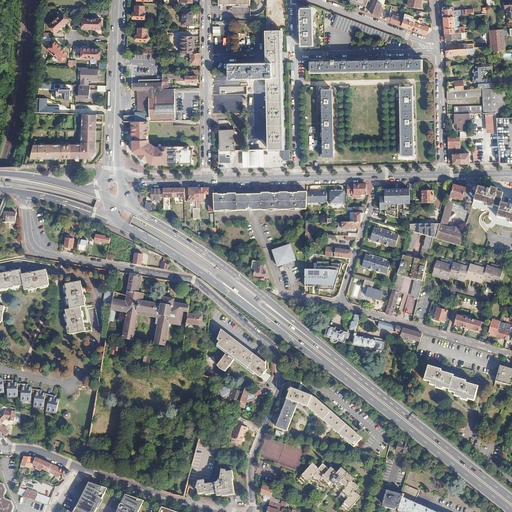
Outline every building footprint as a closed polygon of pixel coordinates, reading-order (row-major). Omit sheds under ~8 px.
[(409,0),(408,6),(420,9),(421,0),(409,0)] [(382,4),(377,3),(372,15),(380,18),(383,9),(381,8),(382,4)] [(136,13),(134,13),(134,14),(133,15),(133,17),(134,18),(134,19),(144,19),(145,6),(136,6),(136,13)] [(443,10),(444,18),(454,17),(469,15),(469,11),(462,12),(453,12),(453,9),(453,7),(452,7),(443,8),(443,10)] [(312,9),(301,9),(302,45),(313,45),(312,9)] [(193,10),(182,10),(182,25),(193,25),(193,10)] [(63,14),(56,19),(63,27),(69,21),(63,14)] [(404,19),(390,14),(388,21),(401,26),(404,19)] [(337,15),(333,27),(355,35),(357,30),(388,41),(390,35),(337,15)] [(454,17),(444,18),(445,34),(460,33),(460,28),(455,28),(454,17)] [(409,21),(404,19),(401,26),(412,30),(414,22),(412,21),(412,19),(410,18),(409,21)] [(56,19),(49,25),(56,33),(63,27),(56,19)] [(92,19),(83,19),(83,29),(92,29),(92,19)] [(101,20),(92,19),(92,29),(101,30),(101,20)] [(420,24),(414,22),(412,30),(417,32),(422,33),(423,29),(425,30),(424,34),(426,35),(432,31),(432,28),(426,25),(425,25),(424,26),(420,24)] [(148,29),(138,28),(138,36),(137,36),(137,37),(136,37),(136,40),(137,41),(148,42),(148,29)] [(504,29),(489,30),(490,44),(505,43),(505,36),(504,29)] [(233,63),(229,64),(229,78),(267,78),(268,149),(283,149),(281,31),(266,31),(267,63),(233,63)] [(194,37),(182,37),(182,53),(194,53),(194,37)] [(61,49),(55,43),(48,50),(54,56),(61,49)] [(490,44),(490,47),(491,52),(505,51),(506,51),(505,43),(490,44)] [(467,48),(446,50),(446,56),(475,54),(475,48),(467,48)] [(68,56),(61,49),(54,56),(61,63),(68,56)] [(91,49),(82,49),(82,59),(90,59),(91,49)] [(100,50),(91,49),(90,59),(90,62),(95,63),(95,60),(99,60),(100,50)] [(181,56),(191,56),(191,65),(200,65),(200,53),(194,53),(182,53),(181,53),(181,56)] [(330,61),(310,62),(310,73),(423,70),(422,60),(334,61),(334,60),(330,60),(330,61)] [(484,82),(484,79),(483,71),(493,70),(493,64),(472,66),(474,83),(478,82),(484,82)] [(99,70),(88,70),(88,81),(89,81),(96,81),(97,75),(99,75),(99,70)] [(495,88),(494,78),(484,79),(484,82),(478,82),(479,89),(482,89),(495,88)] [(466,81),(458,82),(458,90),(467,90),(466,81)] [(81,85),(80,85),(80,98),(89,99),(90,85),(89,85),(82,85),(81,85)] [(482,89),(482,97),(482,106),(483,113),(486,113),(496,113),(501,113),(508,112),(507,100),(506,87),(495,88),(482,89)] [(411,88),(401,88),(403,155),(413,155),(411,88)] [(333,89),(322,90),(323,157),(334,157),(333,89)] [(458,90),(447,91),(447,99),(482,97),(482,89),(479,89),(467,90),(458,90)] [(70,90),(57,90),(56,99),(70,100),(70,90)] [(135,118),(135,122),(151,121),(175,121),(175,94),(175,90),(162,90),(149,90),(137,90),(138,113),(135,113),(135,118)] [(48,100),(37,99),(35,112),(55,113),(60,113),(60,109),(53,109),(53,106),(48,106),(48,100)] [(496,113),(486,113),(488,133),(497,132),(496,118),(496,113)] [(455,119),(457,119),(458,130),(466,129),(466,119),(471,119),(470,114),(455,114),(455,119)] [(97,152),(97,115),(82,115),(81,142),(35,142),(32,158),(91,159),(97,152)] [(511,117),(502,118),(496,118),(497,132),(500,163),(511,162),(511,117)] [(177,166),(192,166),(192,159),(194,159),(194,151),(188,151),(188,145),(169,145),(161,145),(151,138),(151,135),(151,121),(132,122),(132,135),(132,150),(133,153),(137,156),(141,160),(146,163),(150,166),(154,166),(170,166),(177,166)] [(235,150),(235,129),(219,130),(220,150),(220,154),(219,154),(219,162),(230,162),(230,156),(226,156),(226,154),(230,154),(230,150),(235,150)] [(460,137),(448,137),(448,151),(461,151),(460,140),(460,137)] [(264,167),(264,149),(243,150),(243,167),(264,167)] [(461,153),(452,154),(453,164),(461,164),(461,153)] [(469,153),(461,153),(461,164),(470,164),(469,153)] [(367,185),(347,185),(347,195),(351,195),(353,194),(353,198),(355,198),(355,195),(366,195),(362,208),(366,208),(371,191),(367,185)] [(465,189),(453,186),(450,197),(462,200),(462,201),(466,189),(465,189)] [(478,186),(478,188),(474,200),(487,204),(487,206),(494,208),(495,205),(500,207),(498,217),(510,220),(510,222),(511,223),(511,206),(501,203),(504,194),(497,192),(498,189),(491,187),(490,190),(478,186)] [(469,203),(467,202),(463,218),(469,216),(474,200),(478,188),(474,187),(473,191),(472,191),(469,203)] [(213,194),(213,188),(199,189),(200,201),(204,201),(204,195),(207,195),(207,201),(208,212),(213,212),(213,194)] [(163,189),(151,190),(152,201),(164,201),(163,189)] [(184,189),(163,189),(164,201),(164,211),(172,210),(171,206),(170,206),(169,198),(185,198),(184,189)] [(189,189),(189,192),(190,202),(196,201),(196,209),(193,209),(193,219),(200,219),(200,201),(199,189),(189,189)] [(385,197),(380,197),(380,212),(385,212),(385,216),(398,216),(398,204),(400,202),(411,202),(410,190),(386,190),(385,197)] [(318,192),(306,193),(306,203),(327,203),(327,192),(322,192),(322,194),(318,194),(318,192)] [(345,192),(330,192),(330,205),(345,205),(345,192)] [(434,192),(423,192),(423,204),(434,204),(434,192)] [(213,194),(213,212),(245,212),(245,210),(251,210),(251,211),(266,211),(306,211),(306,203),(306,193),(260,193),(260,195),(251,195),(251,200),(245,200),(245,195),(235,195),(235,194),(213,194)] [(451,202),(447,200),(443,213),(452,214),(455,214),(457,205),(451,203),(451,202)] [(362,208),(353,208),(354,223),(361,223),(366,208),(362,208)] [(17,213),(4,211),(3,222),(9,223),(10,220),(16,221),(17,213)] [(452,214),(443,213),(440,225),(438,234),(445,236),(452,214)] [(440,225),(411,226),(411,232),(418,234),(426,236),(434,238),(436,238),(438,234),(440,225)] [(372,235),(373,236),(372,240),(377,242),(378,244),(381,244),(382,243),(383,244),(384,244),(385,246),(388,247),(389,245),(394,247),(396,242),(397,242),(400,235),(395,233),(387,231),(379,229),(374,227),(372,235)] [(411,232),(402,260),(394,289),(393,291),(399,293),(400,293),(406,276),(416,279),(412,296),(408,295),(404,313),(415,316),(426,268),(427,268),(429,253),(430,253),(433,242),(432,242),(434,238),(426,236),(420,260),(411,258),(418,234),(411,232)] [(438,234),(436,238),(460,245),(462,240),(445,236),(438,234)] [(74,240),(66,239),(65,247),(73,249),(74,240)] [(327,239),(327,243),(326,251),(325,256),(334,257),(336,249),(334,249),(335,240),(327,239)] [(89,241),(79,240),(77,249),(87,251),(89,241)] [(273,250),(278,268),(297,262),(292,244),(273,250)] [(350,251),(336,249),(334,257),(350,259),(353,248),(350,247),(350,251)] [(326,251),(305,248),(305,253),(314,254),(325,256),(326,251)] [(144,256),(135,254),(133,264),(142,266),(144,256)] [(363,264),(364,264),(363,269),(369,271),(370,273),(372,274),(374,272),(375,273),(376,273),(377,275),(379,276),(381,274),(386,276),(387,271),(389,272),(389,271),(391,264),(386,262),(379,260),(370,258),(366,256),(363,264)] [(257,261),(255,270),(254,276),(259,277),(264,278),(270,279),(267,273),(265,267),(264,263),(257,261)] [(337,274),(339,264),(320,261),(318,271),(327,273),(327,278),(336,279),(337,274)] [(441,263),(438,262),(434,275),(441,277),(449,279),(450,276),(458,279),(462,280),(466,266),(462,264),(458,263),(458,265),(454,263),(453,267),(449,265),(450,264),(445,263),(441,262),(441,263)] [(466,266),(462,280),(465,281),(466,277),(474,280),(482,282),(483,279),(491,281),(498,284),(501,272),(501,270),(499,270),(499,268),(495,267),(491,266),(490,267),(487,266),(486,269),(482,268),(483,267),(478,266),(474,264),(474,266),(470,264),(469,268),(466,267),(466,266)] [(10,272),(0,274),(0,290),(3,290),(2,288),(5,288),(5,290),(14,288),(13,286),(15,285),(16,287),(23,285),(24,290),(31,289),(31,287),(33,287),(34,289),(42,287),(42,285),(45,284),(45,286),(50,285),(47,270),(32,273),(32,274),(29,274),(29,273),(21,275),(21,270),(12,272),(13,273),(10,273),(10,272)] [(113,299),(112,304),(110,321),(114,322),(117,310),(128,312),(124,338),(134,340),(138,314),(160,318),(156,344),(165,345),(170,323),(181,325),(184,311),(189,312),(190,306),(174,303),(175,300),(163,298),(161,305),(143,302),(144,295),(138,294),(142,276),(131,274),(128,292),(115,289),(114,292),(128,295),(126,301),(113,299)] [(68,300),(69,300),(70,309),(66,310),(68,320),(67,320),(68,328),(69,328),(70,336),(85,333),(83,319),(82,319),(82,316),(83,316),(82,308),(85,307),(85,304),(84,299),(83,299),(83,296),(84,296),(81,282),(66,284),(67,291),(67,292),(68,300)] [(356,284),(352,295),(358,297),(362,286),(356,284)] [(383,292),(369,288),(366,296),(380,301),(383,292)] [(114,293),(106,291),(104,302),(112,304),(113,299),(114,293)] [(399,293),(393,291),(386,314),(392,316),(399,293)] [(453,313),(438,309),(434,319),(444,322),(445,320),(450,321),(453,313)] [(203,316),(189,314),(188,323),(202,325),(203,316)] [(354,321),(352,320),(350,329),(354,331),(356,331),(361,316),(355,314),(354,321)] [(485,324),(458,316),(455,325),(479,332),(479,331),(482,331),(485,324)] [(378,326),(402,334),(401,337),(420,342),(422,334),(398,327),(379,321),(378,326)] [(494,327),(491,326),(489,333),(491,333),(490,336),(496,337),(499,325),(495,323),(494,327)] [(511,328),(499,325),(496,337),(507,340),(510,330),(511,328)] [(337,329),(329,327),(326,337),(333,339),(332,341),(332,342),(333,343),(334,344),(335,345),(337,345),(338,344),(339,344),(339,342),(340,341),(346,343),(348,338),(350,339),(351,334),(349,333),(342,331),(341,333),(336,331),(337,329)] [(218,345),(227,353),(217,366),(222,370),(225,372),(235,360),(254,375),(255,374),(261,378),(268,369),(266,368),(267,367),(267,366),(266,364),(266,363),(267,361),(262,358),(261,359),(222,329),(218,340),(220,342),(218,345)] [(356,333),(354,338),(353,344),(382,350),(385,339),(365,335),(364,338),(357,337),(358,334),(356,333)] [(121,345),(112,344),(111,353),(119,354),(121,345)] [(428,366),(424,380),(430,382),(430,384),(436,386),(435,388),(442,390),(443,388),(449,390),(449,391),(455,393),(455,395),(462,397),(461,399),(468,401),(468,399),(475,401),(479,386),(466,382),(466,381),(453,377),(454,375),(440,371),(441,370),(428,366)] [(499,371),(497,376),(495,383),(500,384),(499,388),(509,391),(511,385),(511,382),(511,369),(500,366),(499,371)] [(4,388),(8,388),(8,396),(18,396),(18,392),(22,392),(21,400),(31,401),(32,397),(35,397),(34,406),(45,407),(46,401),(49,402),(48,411),(57,413),(60,400),(57,399),(56,401),(54,400),(55,396),(47,395),(47,394),(43,393),(43,395),(40,395),(41,391),(32,390),(32,388),(29,387),(29,389),(26,389),(26,385),(18,384),(18,383),(15,383),(15,385),(12,385),(12,381),(3,381),(3,379),(0,379),(0,392),(4,392),(4,388)] [(228,385),(219,391),(223,397),(225,396),(230,397),(232,390),(231,390),(228,385)] [(298,403),(307,406),(355,447),(362,438),(355,431),(315,397),(313,396),(312,395),(301,391),(298,390),(291,388),(290,389),(289,389),(288,391),(290,391),(276,426),(288,431),(298,403)] [(233,390),(232,390),(230,397),(230,398),(239,401),(242,392),(233,389),(233,390)] [(255,397),(263,394),(261,390),(256,392),(245,389),(239,407),(247,410),(249,402),(250,403),(256,399),(255,397)] [(0,427),(6,436),(9,434),(9,432),(5,427),(4,427),(2,425),(6,420),(14,421),(15,417),(20,418),(20,413),(15,411),(13,411),(6,410),(4,412),(1,415),(0,416),(0,414),(1,413),(0,412),(0,427)] [(244,426),(234,423),(229,437),(239,440),(244,426)] [(404,443),(400,441),(398,449),(407,452),(409,443),(405,442),(404,443)] [(202,444),(198,444),(189,480),(198,483),(196,488),(198,488),(198,494),(205,494),(205,496),(216,496),(216,497),(221,497),(222,500),(234,500),(234,485),(235,485),(235,476),(230,476),(230,474),(225,472),(221,481),(220,481),(218,483),(217,484),(206,485),(205,480),(210,479),(218,447),(202,444)] [(23,457),(22,461),(20,466),(29,469),(33,458),(23,457)] [(35,459),(32,465),(36,467),(35,469),(40,471),(41,469),(48,472),(51,465),(35,459)] [(317,467),(313,463),(300,478),(306,483),(310,479),(317,484),(319,482),(328,490),(333,483),(337,486),(336,487),(342,493),(339,495),(345,501),(341,505),(348,511),(361,496),(356,492),(356,493),(354,492),(359,486),(354,482),(354,483),(352,482),(355,478),(342,467),(337,473),(336,472),(336,471),(332,467),(329,470),(327,468),(328,468),(323,464),(319,469),(317,468),(317,467)] [(70,473),(51,465),(48,472),(59,477),(59,476),(62,477),(65,478),(66,476),(68,477),(69,477),(70,473)] [(79,486),(78,486),(76,490),(83,494),(73,511),(70,511),(67,510),(66,511),(95,511),(97,508),(98,508),(98,504),(96,503),(97,501),(99,502),(101,498),(102,499),(107,488),(89,482),(88,482),(87,482),(86,482),(85,482),(84,482),(83,482),(83,483),(82,483),(81,483),(81,484),(80,484),(80,485),(79,485),(79,486)] [(0,511),(11,511),(14,507),(11,501),(6,499),(6,498),(6,496),(4,496),(6,490),(3,485),(0,483),(0,511)] [(261,493),(271,496),(272,496),(274,488),(264,484),(261,493)] [(399,509),(398,511),(400,511),(436,511),(415,502),(419,491),(405,485),(403,492),(403,495),(399,509)] [(26,491),(19,489),(16,495),(23,497),(24,497),(26,492),(26,491)] [(387,492),(393,494),(389,507),(399,509),(403,495),(387,490),(387,492)] [(36,496),(26,492),(24,497),(34,501),(36,496)] [(393,494),(387,492),(383,505),(389,507),(393,494)] [(36,494),(36,496),(34,501),(47,506),(50,499),(36,494)] [(138,511),(144,501),(125,494),(119,507),(119,511),(138,511)] [(270,502),(267,511),(279,511),(282,504),(287,506),(288,502),(275,498),(275,496),(272,496),(270,502)]
